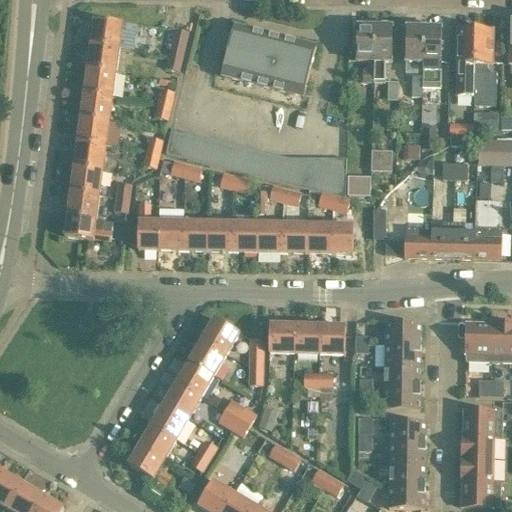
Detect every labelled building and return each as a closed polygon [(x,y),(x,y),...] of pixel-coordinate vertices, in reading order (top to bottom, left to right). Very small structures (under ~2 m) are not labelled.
[(90,46),(119,50),(123,25),(94,22),(90,46)] [(373,85),(375,24),(362,24),(361,29),(357,29),(356,63),(368,63),(368,74),(363,74),(362,85),(373,85)] [(387,25),(375,24),(373,85),(385,85),(386,64),(392,64),(392,29),(388,29),(387,25)] [(262,88),(275,39),(234,28),(222,78),(262,88)] [(423,90),(424,30),(406,30),(405,65),(417,65),(417,75),(411,75),(411,99),(423,99),(423,90)] [(424,30),(423,90),(441,91),(442,30),(424,30)] [(473,98),(475,31),(457,31),(456,66),(457,66),(456,99),(472,99),(472,98),(473,98)] [(492,32),(475,31),(473,98),(480,99),(481,84),(489,84),(490,75),(487,75),(487,66),(491,67),(492,32)] [(175,32),(169,58),(183,61),(189,35),(175,32)] [(275,39),(262,88),(303,98),(316,49),(275,39)] [(119,50),(90,46),(87,70),(116,74),(119,50)] [(183,61),(169,58),(165,72),(179,75),(183,61)] [(87,70),(84,94),(113,98),(116,74),(87,70)] [(157,106),(172,109),(175,95),(160,91),(157,106)] [(113,98),(84,94),(81,118),(109,122),(113,98)] [(172,109),(157,106),(154,121),(168,123),(172,109)] [(109,122),(81,118),(77,142),(106,146),(109,122)] [(478,136),(498,135),(498,120),(477,120),(478,136)] [(423,126),(422,151),(436,152),(437,127),(423,126)] [(178,159),(184,134),(171,131),(165,156),(178,159)] [(197,137),(184,134),(178,159),(191,162),(197,137)] [(210,141),(197,137),(191,162),(204,166),(210,141)] [(149,140),(146,155),(160,158),(163,144),(149,140)] [(224,144),(210,141),(204,166),(217,169),(224,144)] [(77,142),(74,166),(103,170),(106,146),(77,142)] [(511,168),(511,142),(480,142),(479,168),(511,168)] [(224,144),(217,169),(230,172),(237,147),(224,144)] [(250,151),(237,147),(230,172),(243,175),(250,151)] [(419,161),(419,148),(404,148),(404,161),(419,161)] [(250,151),(243,175),(256,179),(263,154),(250,151)] [(371,153),(371,174),(392,174),(392,154),(371,153)] [(263,154),(256,179),(269,182),(276,157),(263,154)] [(160,158),(146,155),(142,169),(156,172),(160,158)] [(276,157),(269,182),(282,185),(289,160),(276,157)] [(289,160),(282,185),(301,190),(301,160),(289,160)] [(312,161),(301,160),(301,190),(312,192),(312,161)] [(323,161),(312,161),(312,192),(323,195),(323,161)] [(335,161),(323,161),(323,195),(334,198),(335,161)] [(346,161),(335,161),(334,198),(346,201),(346,161)] [(163,163),(160,175),(171,177),(170,178),(185,182),(188,168),(174,164),(174,165),(163,163)] [(103,170),(74,166),(71,190),(99,194),(103,170)] [(455,183),(455,167),(443,166),(442,183),(455,183)] [(455,167),(455,183),(467,183),(468,167),(455,167)] [(188,168),(185,182),(199,186),(202,171),(188,168)] [(503,168),(491,168),(490,184),(503,185),(503,168)] [(234,194),(237,180),(223,176),(220,190),(234,194)] [(348,178),(347,198),(370,198),(371,179),(348,178)] [(237,180),(234,194),(248,198),(251,183),(237,180)] [(116,200),(130,202),(132,188),(118,186),(116,200)] [(283,207),(287,192),(273,188),(269,203),(283,207)] [(99,194),(71,190),(67,214),(96,218),(99,194)] [(287,192),(283,207),(297,210),(301,196),(287,192)] [(259,205),(259,215),(259,218),(267,218),(267,194),(259,194),(259,205)] [(332,214),(335,199),(321,196),(318,210),(332,214)] [(335,199),(332,214),(346,217),(349,203),(335,199)] [(130,202),(116,200),(114,214),(128,217),(130,202)] [(162,253),(162,224),(149,224),(150,206),(139,206),(139,224),(138,224),(138,253),(162,253)] [(179,220),(180,209),(156,207),(155,217),(179,220)] [(386,242),(386,213),(373,213),(373,242),(386,242)] [(96,218),(67,214),(64,239),(93,243),(93,242),(110,245),(112,234),(94,232),(96,218)] [(478,220),(477,229),(477,262),(501,263),(502,240),(501,240),(501,230),(491,230),(491,220),(478,220)] [(162,224),(162,253),(186,254),(186,225),(162,224)] [(186,225),(186,254),(209,254),(210,225),(186,225)] [(210,225),(209,254),(233,255),(234,226),(210,225)] [(429,234),(429,261),(453,262),(453,225),(443,225),(443,234),(429,234)] [(466,225),(453,225),(453,262),(477,262),(477,229),(475,229),(474,234),(466,234),(466,225)] [(257,226),(234,226),(233,255),(257,255),(257,226)] [(281,226),(257,226),(257,255),(281,256),(281,226)] [(281,226),(281,256),(304,256),(305,227),(281,226)] [(305,227),(304,256),(328,256),(329,227),(305,227)] [(353,228),(329,227),(328,256),(353,257),(353,228)] [(429,261),(429,234),(421,233),(421,231),(404,230),(405,247),(405,257),(405,261),(429,261)] [(386,257),(405,257),(405,247),(386,247),(386,257)] [(227,358),(240,336),(214,321),(201,343),(227,358)] [(420,348),(421,326),(385,325),(385,348),(420,348)] [(491,365),(492,325),(491,325),(491,326),(466,326),(465,365),(491,365)] [(511,325),(492,325),(491,365),(511,365),(511,325)] [(294,357),(295,327),(269,327),(268,356),(294,357)] [(320,328),(295,327),(294,357),(319,357),(320,328)] [(320,328),(319,357),(344,358),(345,328),(320,328)] [(355,347),(368,347),(368,339),(355,339),(355,347)] [(262,372),(263,342),(250,342),(249,375),(256,376),(256,372),(262,372)] [(214,379),(227,358),(201,343),(189,364),(214,379)] [(368,356),(368,347),(355,347),(355,356),(368,356)] [(385,348),(385,370),(420,370),(420,348),(385,348)] [(202,400),(214,379),(189,364),(176,385),(202,400)] [(385,370),(384,391),(420,392),(420,370),(385,370)] [(262,389),(262,372),(256,372),(256,376),(249,375),(249,388),(262,389)] [(318,390),(319,376),(304,376),(304,390),(318,390)] [(333,377),(319,376),(318,390),(333,391),(333,377)] [(359,391),(372,391),(372,382),(359,382),(359,391)] [(491,400),(491,383),(478,383),(478,400),(491,400)] [(503,383),(491,383),(491,400),(503,400),(503,383)] [(189,421),(202,400),(176,385),(164,406),(189,421)] [(372,391),(359,391),(359,399),(372,399),(372,391)] [(420,392),(384,391),(384,413),(419,414),(420,392)] [(239,415),(242,410),(231,403),(225,414),(239,422),(242,417),(239,415)] [(176,443),(189,421),(164,406),(151,427),(176,443)] [(250,429),(257,418),(242,410),(239,415),(242,417),(239,422),(250,429)] [(278,415),(265,410),(258,429),(271,434),(278,415)] [(464,412),(463,437),(502,438),(503,413),(464,412)] [(236,428),(239,422),(225,414),(219,425),(229,432),(233,426),(236,428)] [(243,440),(250,429),(239,422),(236,428),(233,426),(229,432),(243,440)] [(390,446),(425,447),(426,424),(390,424),(390,446)] [(164,464),(176,443),(151,427),(138,449),(164,464)] [(358,445),(371,446),(371,437),(358,437),(358,445)] [(462,437),(461,461),(493,462),(494,440),(502,440),(502,438),(463,437),(462,437)] [(210,461),(217,450),(206,443),(197,457),(203,460),(205,457),(210,461)] [(371,446),(358,445),(358,454),(371,454),(371,446)] [(390,446),(390,468),(425,468),(425,447),(390,446)] [(281,467),(289,454),(276,447),(268,459),(281,467)] [(165,476),(170,468),(163,465),(164,464),(138,449),(128,466),(154,481),(169,491),(174,481),(165,476)] [(301,461),(289,454),(281,467),(294,474),(301,461)] [(202,475),(210,461),(205,457),(203,460),(197,457),(191,468),(202,475)] [(493,462),(461,461),(461,485),(462,485),(501,486),(501,484),(493,483),(493,462)] [(425,468),(390,468),(389,489),(425,490),(425,468)] [(21,485),(0,472),(0,506),(6,510),(21,485)] [(323,492),(331,479),(319,472),(311,485),(323,492)] [(354,488),(360,477),(353,472),(346,483),(354,488)] [(361,492),(368,481),(360,477),(354,488),(361,492)] [(179,489),(190,496),(196,486),(185,479),(179,489)] [(331,479),(323,492),(336,500),(343,487),(331,479)] [(203,511),(225,511),(235,496),(239,488),(230,482),(225,490),(213,483),(198,509),(203,511)] [(21,485),(6,510),(9,511),(33,511),(42,497),(21,485)] [(501,486),(462,485),(461,510),(500,511),(501,486)] [(425,490),(389,489),(389,511),(424,511),(425,490)] [(235,496),(225,511),(254,511),(256,509),(235,496)] [(42,497),(33,511),(62,511),(64,510),(42,497)]
